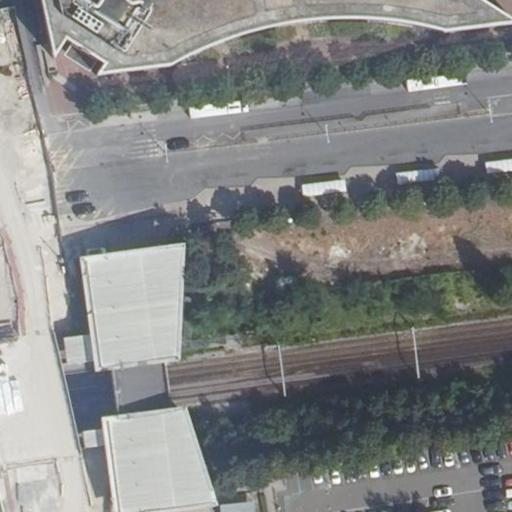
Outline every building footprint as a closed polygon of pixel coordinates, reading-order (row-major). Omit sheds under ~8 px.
[(35,0),(48,59),(59,42),(66,46),(92,62),(99,66),(91,78),(166,69),(178,62),(192,54),(207,48),(224,42),(239,37),(256,33),(274,28),(290,25),(304,23),(323,22),(343,22),(363,22),(383,23),(404,26),(430,32),(443,35),(511,27),(511,22),(477,0),(35,0)] [(92,62),(66,46),(59,57),(83,73),(92,62)] [(303,265),(511,240),(511,180),(296,206),(303,265)] [(136,260),(130,261),(131,262),(132,274),(137,273),(144,273),(144,276),(165,273),(165,269),(169,269),(167,293),(172,292),(174,255),(136,260)] [(131,262),(130,261),(129,260),(127,259),(82,265),(94,345),(95,353),(96,362),(97,370),(106,369),(108,383),(113,419),(103,421),(104,428),(115,505),(161,499),(161,485),(165,485),(183,483),(183,486),(195,484),(191,476),(196,474),(175,411),(168,412),(166,394),(164,376),(162,362),(169,361),(170,343),(172,292),(167,293),(169,269),(165,269),(165,273),(144,276),(144,273),(137,273),(132,274),(131,262)] [(161,485),(161,499),(115,505),(115,511),(209,511),(206,501),(204,495),(202,492),(196,474),(191,476),(195,484),(183,486),(183,483),(165,485),(161,485)] [(332,511),(330,490),(301,493),(303,511),(332,511)] [(218,506),(218,511),(253,511),(252,502),(218,506)]
